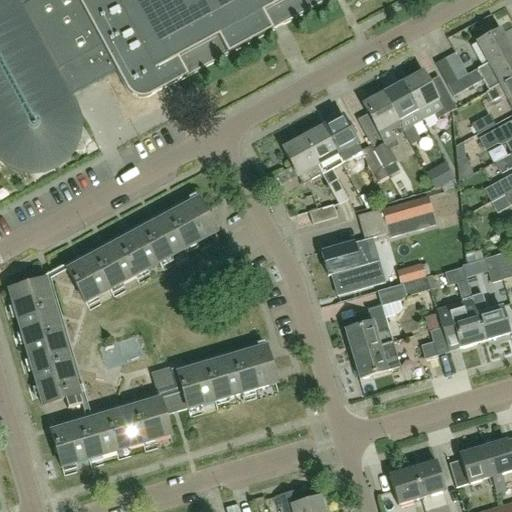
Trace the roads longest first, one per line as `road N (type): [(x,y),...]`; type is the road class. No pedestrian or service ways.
road 1 (residential): [(342,441),(274,236),(224,137)]
road 2 (residential): [(224,137),(474,0)]
road 3 (residential): [(0,247),(224,137)]
road 4 (residential): [(104,511),(342,441)]
road 5 (residential): [(342,441),(511,390)]
road 6 (tertiary): [(33,511),(0,394)]
